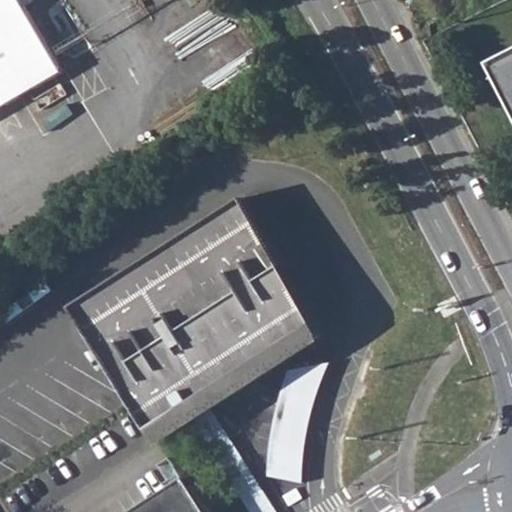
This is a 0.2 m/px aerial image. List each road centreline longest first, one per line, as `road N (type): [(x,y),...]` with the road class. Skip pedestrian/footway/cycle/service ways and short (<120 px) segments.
road 1 (trunk): [(316,0),(484,313),(511,386)]
road 2 (trunk): [(511,268),(373,0)]
road 3 (residential): [(511,448),(408,511)]
